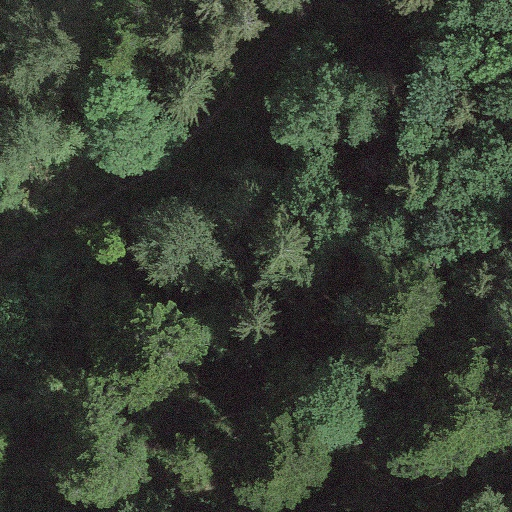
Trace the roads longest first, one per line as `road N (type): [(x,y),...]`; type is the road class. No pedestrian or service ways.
road 1 (track): [(0,487),(511,470)]
road 2 (track): [(0,263),(134,178),(226,103),(313,0)]
